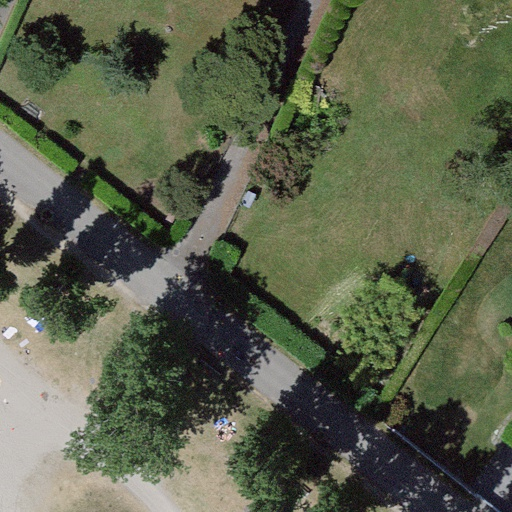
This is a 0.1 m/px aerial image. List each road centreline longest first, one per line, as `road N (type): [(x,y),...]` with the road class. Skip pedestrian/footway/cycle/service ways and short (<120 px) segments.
road 1 (residential): [(180,295),(447,511)]
road 2 (residential): [(318,0),(180,295)]
road 3 (residential): [(0,152),(180,295)]
